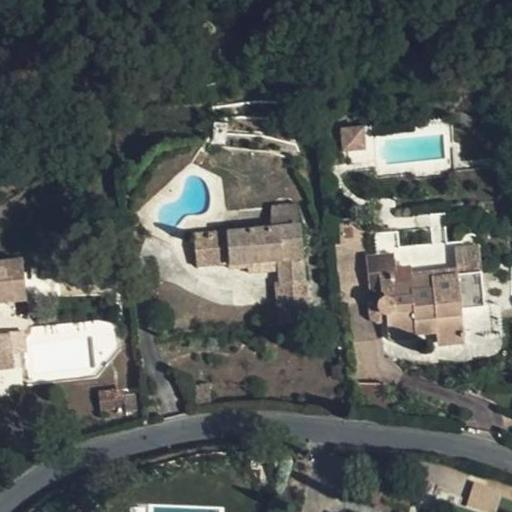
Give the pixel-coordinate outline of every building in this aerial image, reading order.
[(340,128),(342,150),(365,147),(363,126),(340,128)] [(0,147),(8,137),(0,131),(0,147)] [(378,162),(358,164),(360,184),(380,182),(379,167),(378,162)] [(296,206),(271,207),(273,227),(297,225),(296,206)] [(281,324),(308,322),(305,281),(301,281),(297,225),(273,227),(194,233),(196,267),(228,264),(229,269),(247,268),(247,263),(276,261),(277,272),(278,283),(287,283),(289,301),(280,302),(281,324)] [(480,274),(477,249),(453,252),(455,276),(480,274)] [(393,256),(364,258),(368,292),(382,290),(383,297),(381,298),(378,301),(376,306),(377,310),(378,313),(384,316),(386,338),(417,334),(416,331),(434,329),(435,342),(462,339),(458,307),(483,305),(480,274),(455,276),(428,279),(428,276),(411,278),(410,271),(395,272),(393,256)] [(247,263),(247,268),(248,274),(277,272),(276,261),(247,263)] [(278,283),(280,302),(289,301),(287,283),(278,283)] [(7,334),(9,354),(25,352),(24,332),(7,334)] [(0,370),(10,369),(9,354),(7,334),(0,334),(0,370)] [(210,403),(209,385),(194,385),(195,404),(210,403)] [(121,408),(121,396),(120,390),(97,392),(99,409),(121,408)] [(133,394),(121,396),(121,408),(122,413),(135,412),(133,394)]
